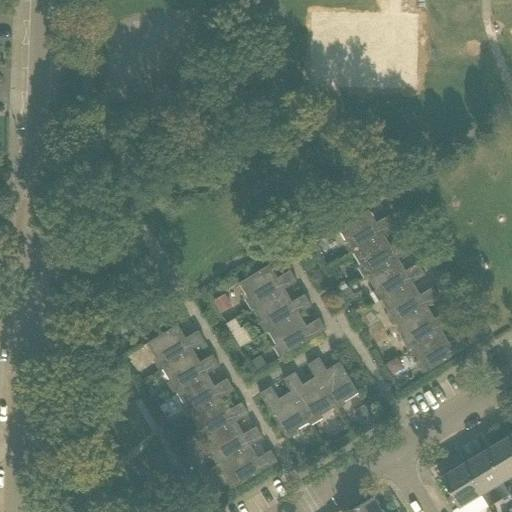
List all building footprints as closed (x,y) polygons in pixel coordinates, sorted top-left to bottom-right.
[(338,228),(348,245),(353,253),(384,234),(384,235),(396,227),(389,216),(377,223),(369,210),(338,228)] [(353,253),(367,277),(398,258),(399,259),(411,251),(404,240),(392,247),(384,235),(384,234),(353,253)] [(398,258),(367,277),(382,301),(413,282),(413,283),(425,275),(418,264),(406,271),(399,259),(398,258)] [(270,265),(239,283),(254,308),(285,289),(285,290),(297,282),(290,271),(278,278),(270,265)] [(348,287),(344,281),(337,285),(342,291),(348,287)] [(382,301),(397,325),(427,306),(428,307),(440,299),(433,287),(420,295),(413,283),(413,282),(382,301)] [(347,300),(354,295),(349,287),(348,287),(342,291),(347,300)] [(269,333),(300,314),(312,306),(305,295),(292,302),(285,290),(285,289),(254,308),(269,333)] [(214,301),(221,313),(233,306),(225,294),(214,301)] [(411,349),(442,331),(454,323),(447,311),(435,319),(428,307),(427,306),(397,325),(411,349)] [(326,330),(319,319),(307,326),(300,314),(269,333),(283,356),(326,330)] [(178,325),(147,344),(162,368),(193,349),(193,350),(205,343),(198,331),(186,338),(178,325)] [(469,347),(462,335),(449,343),(442,331),(411,349),(426,373),(469,347)] [(162,368),(176,392),(207,373),(208,374),(220,366),(213,355),(201,362),(193,350),(193,349),(162,368)] [(258,370),(267,365),(261,355),(252,361),(258,370)] [(393,375),(404,368),(397,357),(386,364),(393,375)] [(334,408),(359,393),(340,362),(327,370),(319,358),(308,365),(315,377),(334,408)] [(295,372),(284,379),(291,392),(310,422),(334,408),(315,377),(303,385),(295,372)] [(207,373),(176,392),(191,416),(222,398),(234,390),(227,379),(215,386),(208,374),(207,373)] [(279,399),(271,387),(260,394),(286,437),(310,422),(291,392),(279,399)] [(191,416),(206,440),(236,422),(237,422),(249,414),(242,403),(229,410),(222,398),(191,416)] [(372,418),(364,405),(353,412),(361,425),(372,418)] [(220,464),(251,446),(263,438),(256,427),(244,434),(237,422),(236,422),(206,440),(220,464)] [(484,452),(503,482),(511,476),(511,448),(506,438),(484,452)] [(278,462),(271,451),(258,458),(251,446),(220,464),(235,488),(278,462)] [(310,456),(305,446),(295,451),(300,461),(310,456)] [(463,465),(481,495),(503,482),(484,452),(463,465)] [(463,465),(440,478),(459,508),(481,495),(463,465)] [(382,511),(373,497),(348,511),(382,511)]
